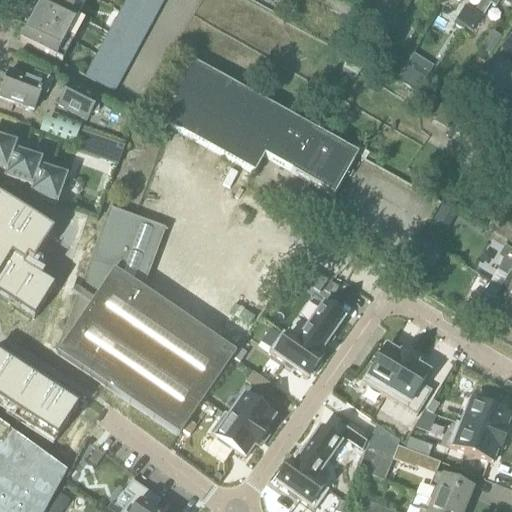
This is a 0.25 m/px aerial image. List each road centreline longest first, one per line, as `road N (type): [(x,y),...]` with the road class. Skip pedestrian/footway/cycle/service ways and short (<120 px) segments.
road 1 (residential): [(236,510),(387,297),(511,371)]
road 2 (residential): [(104,414),(236,510)]
